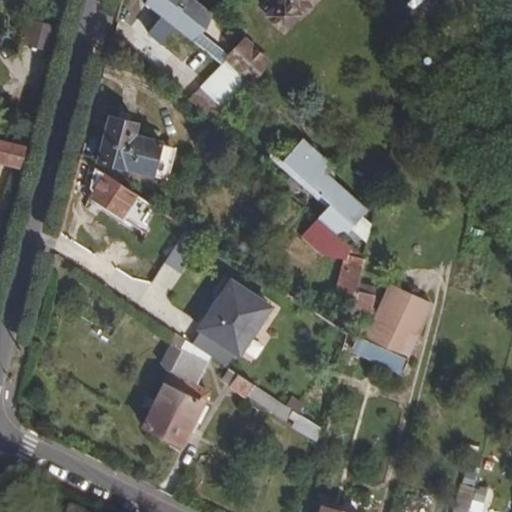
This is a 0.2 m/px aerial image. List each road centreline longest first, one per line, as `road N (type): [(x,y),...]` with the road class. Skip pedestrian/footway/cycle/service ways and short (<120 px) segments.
road 1 (residential): [(0,351),(92,0)]
road 2 (residential): [(0,438),(158,511)]
